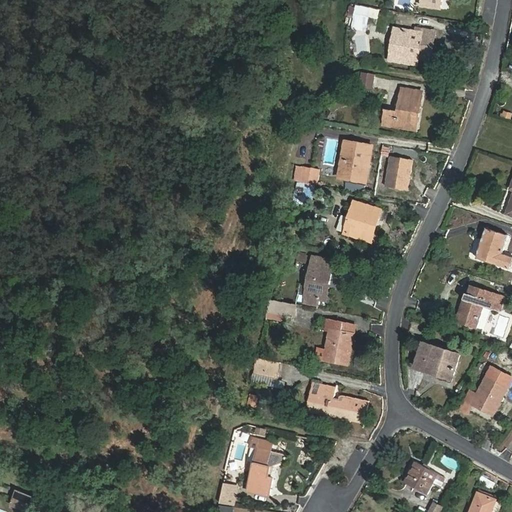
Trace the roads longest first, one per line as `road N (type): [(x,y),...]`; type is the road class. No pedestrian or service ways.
road 1 (residential): [(408,402),(393,381),(411,248),(467,150),(494,73),(505,0)]
road 2 (residential): [(331,505),(345,499),(408,402)]
road 3 (residential): [(511,469),(421,421),(408,402)]
